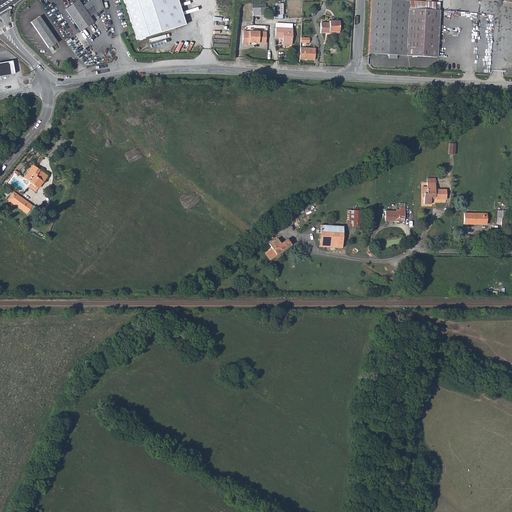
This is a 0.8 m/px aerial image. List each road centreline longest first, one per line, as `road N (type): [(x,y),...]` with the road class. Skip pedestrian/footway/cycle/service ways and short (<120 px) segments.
road 1 (unclassified): [(48,86),(158,70),(356,78)]
road 2 (track): [(356,511),(374,340),(392,309)]
road 3 (unclassified): [(356,78),(511,86)]
